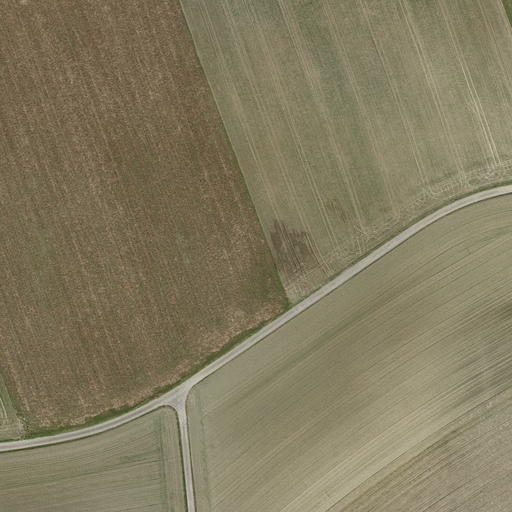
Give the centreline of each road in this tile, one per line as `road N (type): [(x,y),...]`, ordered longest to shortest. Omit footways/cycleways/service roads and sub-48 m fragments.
road 1 (track): [(0,452),(115,425),(181,393),(437,215),(511,189)]
road 2 (track): [(181,393),(197,511)]
